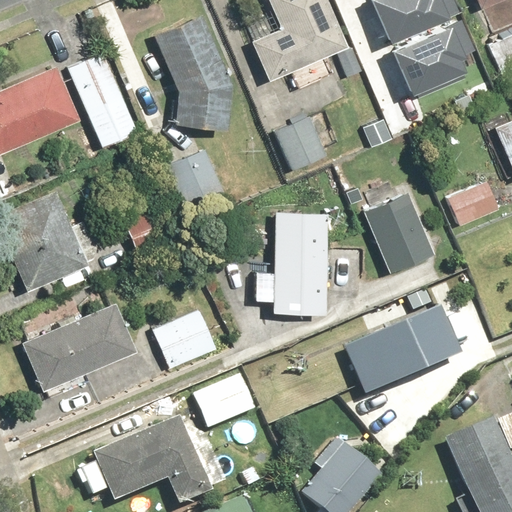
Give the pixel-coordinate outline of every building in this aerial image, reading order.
[(324,0),(268,0),(280,28),(250,40),(266,78),(343,46),(324,0)] [(367,0),(384,36),(457,4),(454,0),(367,0)] [(472,0),(476,10),(500,0),(472,0)] [(460,11),(387,44),(406,86),(410,84),(414,91),(461,70),(453,52),(474,43),(460,11)] [(200,14),(155,35),(180,89),(174,117),(223,127),(232,82),(200,14)] [(511,32),(488,43),(506,81),(511,78),(511,32)] [(99,48),(62,67),(101,147),(139,128),(99,48)] [(54,67),(0,89),(0,149),(76,118),(54,67)] [(308,116),(273,130),(288,167),(324,153),(308,116)] [(511,117),(494,125),(511,169),(511,117)] [(204,146),(163,164),(181,205),(222,188),(204,146)] [(445,196),(455,220),(493,205),(484,180),(445,196)] [(56,189),(0,211),(0,224),(27,289),(88,264),(56,189)] [(407,192),(365,210),(391,270),(433,252),(407,192)] [(274,209),(269,313),(321,315),(326,211),(274,209)] [(19,340),(39,389),(129,353),(109,304),(19,340)] [(149,326),(166,366),(212,347),(195,307),(149,326)] [(458,358),(436,307),(341,348),(363,398),(458,358)] [(238,375),(193,395),(208,428),(253,409),(238,375)] [(175,417),(92,449),(112,499),(165,478),(175,504),(205,493),(175,417)] [(444,440),(471,511),(511,511),(511,465),(495,420),(444,440)] [(339,443),(298,494),(320,511),(351,511),(380,476),(339,443)] [(243,511),(237,495),(194,511),(243,511)]
